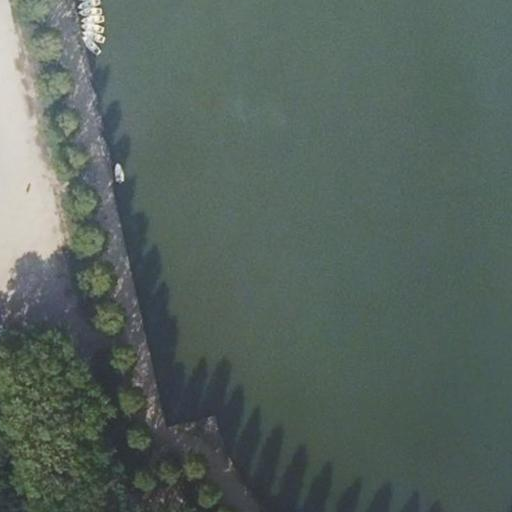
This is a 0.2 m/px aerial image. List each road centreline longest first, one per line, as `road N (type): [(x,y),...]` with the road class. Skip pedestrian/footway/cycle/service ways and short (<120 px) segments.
road 1 (track): [(0,16),(112,506)]
road 2 (track): [(148,446),(46,0)]
road 3 (track): [(0,341),(34,511)]
